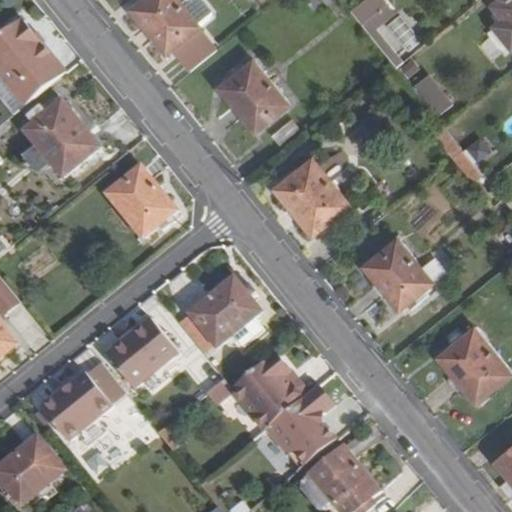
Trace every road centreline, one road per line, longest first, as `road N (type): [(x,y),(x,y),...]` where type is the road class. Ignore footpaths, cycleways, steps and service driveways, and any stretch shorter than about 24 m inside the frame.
road 1 (residential): [(236,209),(481,511)]
road 2 (residential): [(0,401),(236,209)]
road 3 (residential): [(66,0),(236,209)]
